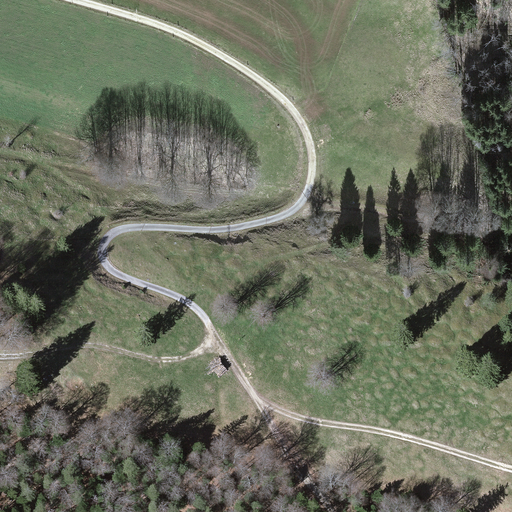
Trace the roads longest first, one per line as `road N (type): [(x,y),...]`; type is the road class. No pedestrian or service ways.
road 1 (track): [(217,340),(189,303),(110,269),(102,245),(128,227),(227,228),(285,214),(310,184),(306,132),(268,86),(205,46),(75,0)]
road 2 (track): [(254,399),(293,417),(415,440),(511,471)]
road 3 (track): [(0,360),(85,344),(176,358),(217,340)]
road 4 (track): [(302,199),(511,233)]
road 5 (track): [(329,511),(282,452),(217,340)]
road 6 (track): [(0,448),(60,439),(137,400)]
